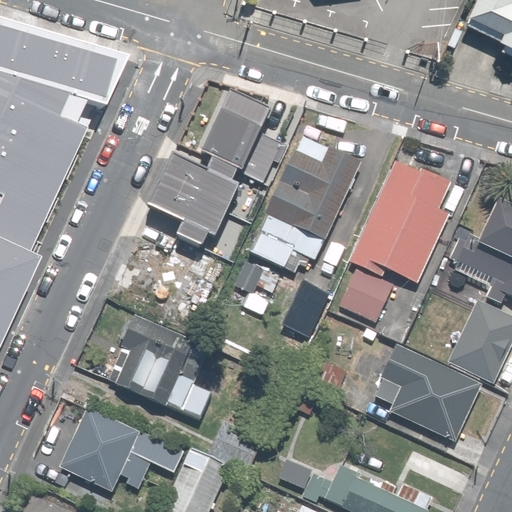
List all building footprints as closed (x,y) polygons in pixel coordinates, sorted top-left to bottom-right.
[(511,0),(495,0),(484,26),(511,38),(511,0)] [(0,191),(3,185),(44,203),(93,85),(0,57),(0,191)] [(230,95),(201,156),(263,185),(273,163),(279,166),(287,148),(261,135),(271,113),(230,95)] [(317,263),(361,167),(302,139),(248,256),(264,264),(294,278),(303,257),(317,263)] [(238,175),(213,163),(207,174),(171,157),(147,211),(183,228),(177,239),(202,251),(208,238),(215,241),(239,189),(233,185),(238,175)] [(444,182),(389,157),(340,261),(349,266),(364,273),(367,265),(408,285),(441,214),(431,209),(444,182)] [(447,271),(479,285),(474,295),(498,305),(502,295),(511,299),(511,209),(480,195),(447,271)] [(264,272),(246,264),(235,288),(253,296),(264,272)] [(364,273),(349,266),(331,303),(372,323),(390,285),(364,273)] [(328,295),(304,284),(283,329),(308,340),(328,295)] [(511,318),(471,298),(436,366),(474,385),(484,390),(511,333),(511,318)] [(381,405),(377,412),(444,446),(474,385),(436,366),(389,342),(362,396),(381,405)] [(160,357),(133,346),(117,385),(143,397),(160,357)] [(207,372),(178,359),(159,401),(187,414),(207,372)] [(133,434),(74,405),(45,466),(104,494),(124,452),(133,434)] [(205,511),(225,468),(179,448),(150,511),(205,511)] [(307,463),(285,453),(272,480),(294,490),(307,463)] [(420,511),(421,511),(347,476),(332,508),(340,511),(420,511)] [(279,511),(280,511),(332,511),(289,491),(279,511)]
